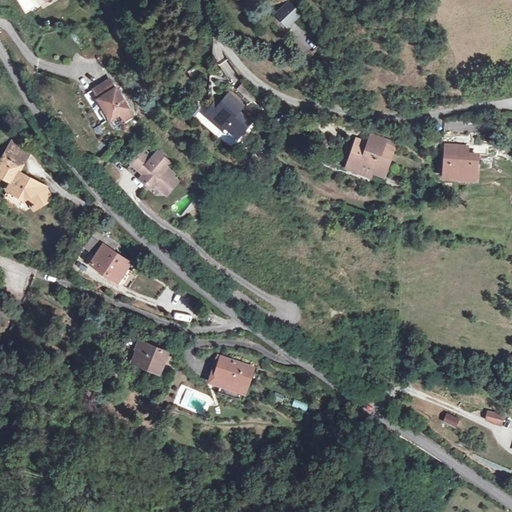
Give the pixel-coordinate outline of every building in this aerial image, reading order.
[(35,0),(18,0),(25,13),(39,7),(35,0)] [(297,13),(290,6),(279,16),(286,23),(297,13)] [(106,52),(97,59),(105,68),(114,61),(106,52)] [(228,58),(220,64),(231,80),(239,75),(228,58)] [(108,80),(93,90),(98,99),(104,109),(100,111),(107,122),(120,114),(124,121),(133,116),(116,88),(115,88),(111,81),(108,80)] [(244,106),(230,93),(219,105),(224,109),(220,113),(212,105),(204,114),(223,130),(225,127),(238,138),(254,120),(247,114),(244,117),(239,112),(244,106)] [(369,144),(357,140),(349,162),(347,168),(370,176),(372,171),(384,175),(395,144),(372,135),(369,144)] [(30,151),(12,141),(5,154),(23,164),(30,151)] [(461,145),(447,144),(444,176),(475,178),(477,154),(466,153),(460,153),(461,145)] [(154,157),(145,149),(128,167),(138,175),(147,165),(150,168),(141,178),(152,187),(155,183),(162,189),(172,177),(174,175),(166,167),(170,163),(158,152),(154,157)] [(18,172),(23,164),(5,154),(0,163),(0,174),(12,181),(8,189),(23,198),(25,196),(27,197),(33,207),(41,201),(43,204),(52,198),(44,186),(18,172)] [(167,194),(178,182),(172,177),(162,189),(167,194)] [(108,239),(95,231),(85,246),(97,254),(92,263),(118,280),(126,268),(130,262),(113,251),(118,244),(109,238),(108,239)] [(124,284),(132,272),(126,268),(118,280),(124,284)] [(168,352),(142,341),(138,349),(134,361),(160,372),(168,352)] [(213,381),(246,391),(248,386),(254,367),(221,357),(213,381)] [(294,399),(292,406),(307,410),(309,403),(294,399)] [(317,427),(324,404),(312,400),(305,424),(317,427)] [(489,411),(486,420),(500,424),(503,415),(489,411)] [(459,419),(447,413),(444,421),(455,427),(459,419)]
